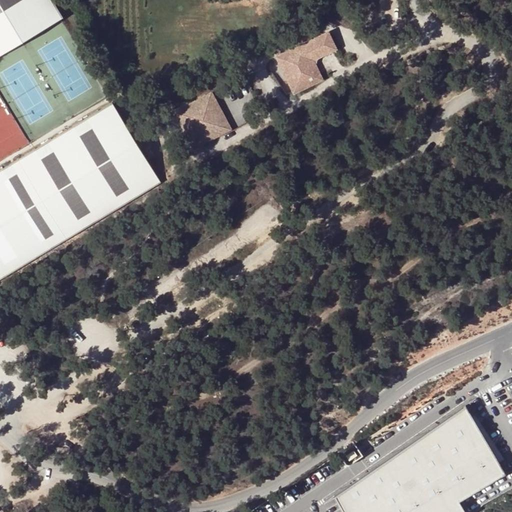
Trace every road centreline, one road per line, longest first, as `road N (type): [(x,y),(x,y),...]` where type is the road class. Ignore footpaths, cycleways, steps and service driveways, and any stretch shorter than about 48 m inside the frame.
road 1 (residential): [(413,0),(446,32),(487,54),(485,86),(460,98),(421,146),(0,422)]
road 2 (unclassified): [(511,332),(426,370),(287,479),(208,510),(172,508),(47,466),(0,435)]
road 3 (track): [(91,332),(114,273),(170,220),(186,186),(178,169)]
